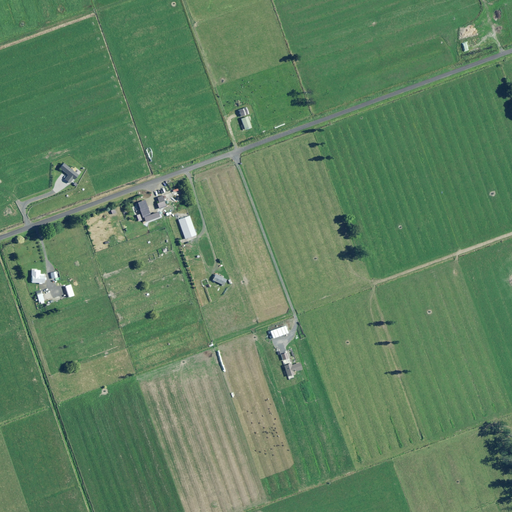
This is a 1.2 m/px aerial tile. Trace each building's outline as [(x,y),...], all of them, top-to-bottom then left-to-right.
[(77,175),(63,164),(59,168),(67,175),(64,179),(69,183),(72,179),(73,180),(77,175)] [(172,194),(171,190),(160,194),(161,195),(157,196),(160,202),(156,204),(158,209),(165,207),(163,199),(171,196),(170,194),(172,194)] [(149,213),(145,203),(138,205),(142,216),(149,213)] [(195,235),(189,216),(178,220),(184,239),(195,235)] [(43,277),(43,274),(31,274),(31,283),(43,283),(43,280),(45,280),(45,277),(43,277)] [(226,279),(214,274),(211,280),(223,285),(226,279)] [(73,295),(70,285),(64,286),(68,297),(73,295)] [(287,333),(284,326),(267,332),(268,334),(270,333),(272,338),(287,333)]
